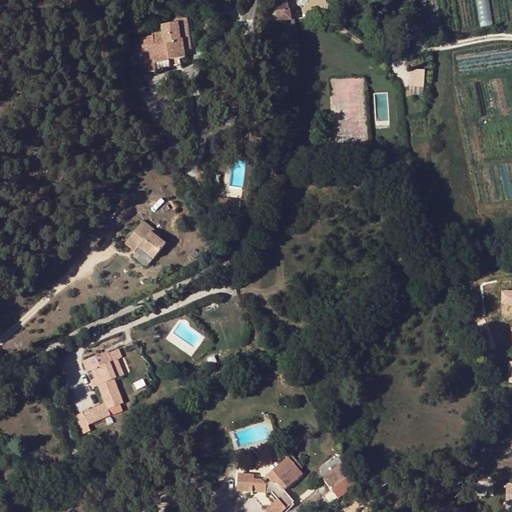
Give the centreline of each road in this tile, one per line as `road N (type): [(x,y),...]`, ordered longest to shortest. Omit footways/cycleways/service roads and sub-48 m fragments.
road 1 (residential): [(270,0),(277,52),(273,177),(256,224),(223,260),(38,358)]
road 2 (residential): [(116,511),(87,477),(38,358)]
